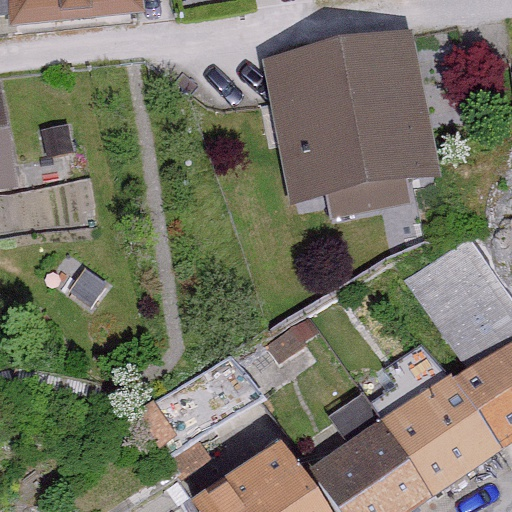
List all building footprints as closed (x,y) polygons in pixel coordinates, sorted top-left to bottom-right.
[(142,0),(0,0),(0,24),(16,23),(17,36),(145,23),(142,0)] [(439,183),(414,43),(268,69),(293,208),(330,202),(334,222),(414,208),(411,188),(439,183)] [(8,88),(0,89),(0,202),(25,199),(8,88)] [(469,382),(511,351),(511,293),(477,243),(406,292),(469,382)] [(511,351),(469,382),(457,390),(506,459),(511,455),(511,351)] [(453,383),(386,430),(439,506),(506,459),(457,390),(453,383)] [(386,430),(320,476),(345,511),(430,511),(439,506),(386,430)] [(320,511),(283,457),(201,511),(320,511)]
